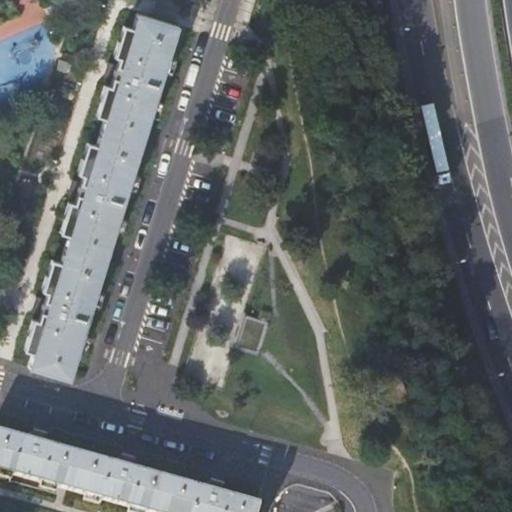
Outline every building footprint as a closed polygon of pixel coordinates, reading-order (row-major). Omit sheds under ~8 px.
[(151,18),(137,13),(127,44),(119,41),(115,54),(123,57),(120,66),(108,62),(106,68),(104,76),(117,80),(114,89),(105,86),(101,99),(110,102),(92,161),(83,158),(78,171),(87,174),(85,183),(72,179),(70,186),(67,193),(80,196),(77,205),(69,203),(64,216),(74,219),(56,278),(47,275),(43,288),(51,291),(48,300),(36,296),(34,302),(32,309),(44,313),(42,322),(33,319),(28,333),(37,336),(28,366),(69,378),(90,312),(111,245),(126,195),(147,128),(162,78),(178,26),(151,18)] [(269,322),(246,315),(235,348),(259,355),(269,322)] [(224,382),(236,335),(200,325),(188,373),(224,382)] [(217,479),(212,478),(210,481),(208,482),(206,488),(131,467),(133,460),(131,459),(132,455),(127,454),(122,452),(121,457),(119,456),(117,463),(43,442),(44,435),(43,435),(44,430),(39,429),(34,427),(33,432),(32,431),(30,438),(0,429),(0,470),(147,511),(255,511),(257,503),(220,492),(222,485),(221,484),(222,480),(217,479)] [(341,511),(339,504),(334,496),(327,490),(318,485),(309,483),(299,483),(290,486),(281,492),(273,501),(269,511),(341,511)]
